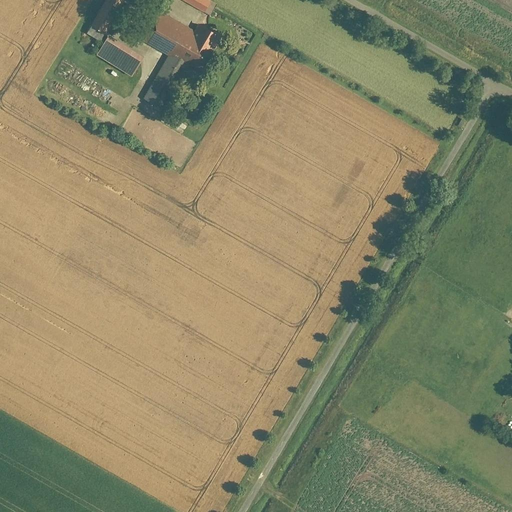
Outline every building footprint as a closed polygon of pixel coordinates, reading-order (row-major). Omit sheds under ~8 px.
[(108,0),(92,27),(106,35),(126,0),(108,0)] [(183,0),(208,12),(213,0),(183,0)] [(159,16),(143,43),(199,76),(215,48),(159,16)] [(110,38),(98,56),(133,77),(144,59),(110,38)] [(189,71),(167,59),(144,100),(166,112),(189,71)]
